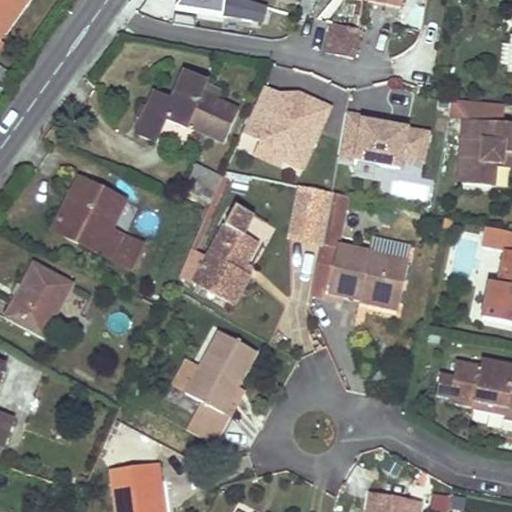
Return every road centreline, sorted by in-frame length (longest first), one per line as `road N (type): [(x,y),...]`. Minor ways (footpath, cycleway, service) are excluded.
road 1 (secondary): [(105,4),(0,147)]
road 2 (residential): [(353,428),(332,398),(307,396),(286,409),(281,445),(296,463),(319,469)]
road 3 (residential): [(511,481),(459,469),(387,433),(353,428)]
